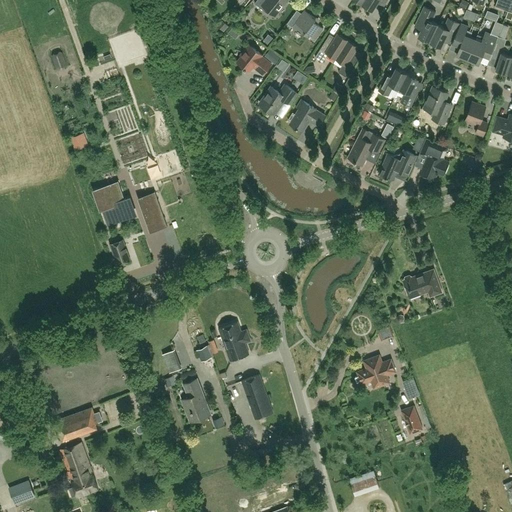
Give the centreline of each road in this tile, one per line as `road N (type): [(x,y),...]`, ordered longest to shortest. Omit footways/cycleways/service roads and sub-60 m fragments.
road 1 (unclassified): [(0,353),(248,260)]
road 2 (tertiary): [(259,234),(228,187),(157,0)]
road 3 (tertiary): [(330,511),(278,335),(281,303),(270,270)]
road 4 (residential): [(511,94),(402,50),(322,0)]
road 5 (residential): [(398,213),(391,197),(251,120),(244,101)]
